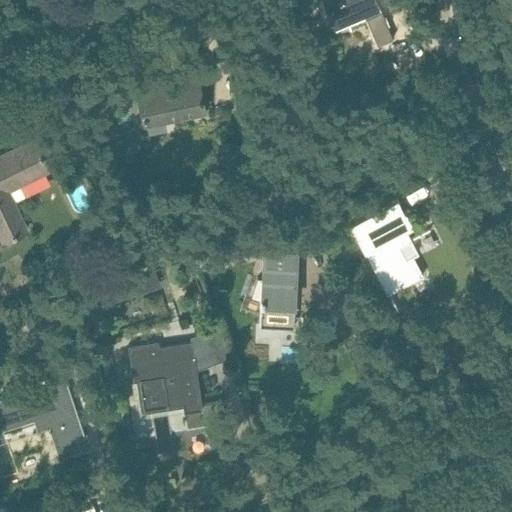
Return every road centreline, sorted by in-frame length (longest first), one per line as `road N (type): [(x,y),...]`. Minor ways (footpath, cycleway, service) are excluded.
road 1 (residential): [(511,414),(319,511)]
road 2 (residential): [(511,167),(454,65),(442,0)]
road 3 (unknown): [(212,348),(281,511)]
road 4 (unclassified): [(0,69),(149,0)]
